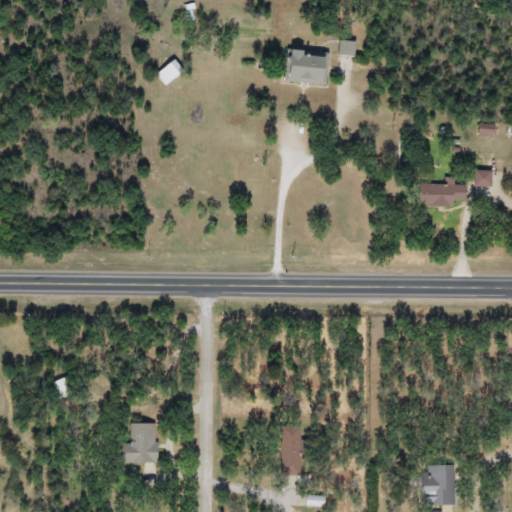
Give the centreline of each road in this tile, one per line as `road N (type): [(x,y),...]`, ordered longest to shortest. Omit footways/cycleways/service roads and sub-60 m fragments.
road 1 (tertiary): [(511,285),(0,280)]
road 2 (residential): [(203,511),(204,283)]
